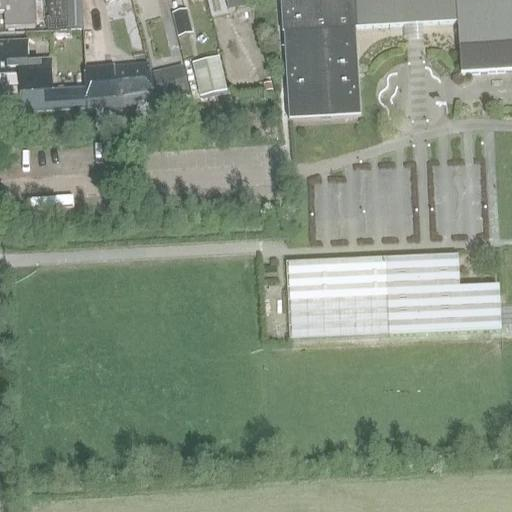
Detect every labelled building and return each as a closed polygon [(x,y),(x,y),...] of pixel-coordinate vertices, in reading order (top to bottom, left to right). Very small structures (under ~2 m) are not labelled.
[(19,3),(18,0),(0,0),(0,15),(4,15),(4,30),(35,28),(34,2),(19,3)] [(44,0),(45,20),(47,20),(47,31),(67,30),(65,0),(44,0)] [(83,31),(82,0),(66,0),(68,32),(83,31)] [(252,8),(250,0),(224,0),(227,14),(252,8)] [(511,0),(336,0),(337,0),(281,4),(282,32),(283,32),(289,119),(289,124),(320,122),(360,120),(355,27),(457,21),(461,77),(511,74),(511,0)] [(51,62),(28,63),(27,44),(0,44),(0,76),(20,76),(21,94),(52,93),(51,62)] [(226,94),(218,59),(192,65),(200,100),(226,94)] [(158,103),(189,95),(183,70),(152,77),(158,103)] [(291,345),(501,335),(499,301),(460,303),(458,258),(287,267),(291,345)]
